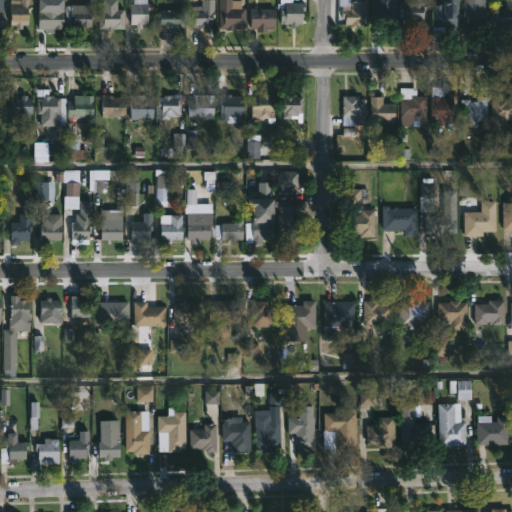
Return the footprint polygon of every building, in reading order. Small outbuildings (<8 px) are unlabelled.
[(29,0),(29,12),(27,12),(27,25),(22,25),(21,28),(15,28),(15,25),(10,25),(10,4),(14,4),(14,2),(19,4),(19,0),(29,0)] [(147,0),(147,3),(150,3),(150,11),(148,11),(148,24),(143,24),(143,28),(136,28),(136,24),(130,24),(130,3),(133,3),(133,0),(147,0)] [(213,18),(213,26),(205,25),(205,28),(200,28),(200,25),(194,24),(194,17),(191,17),(191,6),(201,6),(201,0),(215,0),(215,18),(213,18)] [(231,0),(231,2),(241,2),(241,8),(245,8),(246,28),(227,29),(227,28),(218,28),(218,0),(231,0)] [(292,0),(292,2),(304,2),(305,13),(302,13),(303,24),(297,24),(297,27),(290,28),(290,23),(280,24),(279,0),(292,0)] [(341,0),(351,0),(351,1),(367,1),(367,25),(344,25),(344,17),(343,17),(343,5),(341,5),(341,0)] [(425,0),(425,24),(418,24),(418,27),(411,27),(411,23),(406,22),(406,19),(398,19),(399,2),(409,2),(409,0),(425,0)] [(485,0),(485,9),(488,9),(488,17),(486,17),(486,23),(468,23),(468,16),(464,16),(464,0),(485,0)] [(511,0),(511,26),(491,26),(492,11),(496,11),(496,6),(506,7),(506,0),(511,0)] [(116,2),(116,10),(125,10),(125,28),(113,28),(113,30),(106,30),(106,28),(98,28),(98,14),(103,14),(103,2),(116,2)] [(91,19),(91,27),(84,27),(84,29),(81,29),(81,27),(73,27),(73,19),(70,19),(70,24),(64,24),(64,6),(93,5),(93,19),(91,19)] [(397,26),(374,26),(374,11),(377,11),(377,6),(398,7),(397,26)] [(457,8),(456,27),(444,26),(444,32),(440,31),(440,34),(432,34),(432,8),(436,8),(436,6),(440,7),(440,8),(457,8)] [(258,8),(258,9),(275,9),(274,27),(266,27),(266,31),(257,30),(257,27),(249,27),(250,9),(258,8)] [(160,27),(160,9),(184,10),(184,27),(160,27)] [(63,10),(63,29),(54,29),(54,33),(45,33),(45,29),(38,29),(38,10),(63,10)] [(419,121),(419,126),(400,126),(401,89),(412,89),(412,95),(427,96),(427,120),(419,121)] [(214,95),(214,119),(205,119),(205,116),(188,116),(189,99),(195,99),(195,94),(214,95)] [(231,94),(231,96),(243,96),(243,116),(237,118),(237,123),(227,123),(228,115),(224,116),(222,114),(220,114),(220,94),(231,94)] [(269,94),(269,97),(273,97),(273,118),(259,118),(259,121),(251,121),(251,98),(262,96),(262,94),(269,94)] [(297,94),(297,96),(303,96),(303,122),(298,122),(298,118),(283,117),(283,104),(280,104),(280,95),(297,94)] [(113,95),(113,96),(126,97),(126,113),(120,113),(120,116),(101,116),(102,95),(113,95)] [(144,95),(144,98),(152,98),(152,120),(130,120),(130,95),(144,95)] [(169,118),(169,120),(155,118),(155,105),(159,105),(159,97),(164,97),(164,95),(180,95),(180,114),(177,114),(177,118),(169,118)] [(359,96),(359,99),(366,99),(366,125),(343,125),(343,95),(359,96)] [(27,96),(27,99),(32,99),(32,115),(29,115),(29,124),(9,124),(9,100),(20,99),(20,96),(27,96)] [(59,98),(59,114),(55,114),(55,126),(40,126),(40,107),(36,107),(36,97),(53,96),(53,98),(59,98)] [(92,96),(92,120),(84,120),(84,117),(66,117),(67,101),(73,101),(73,96),(92,96)] [(383,96),(383,102),(396,102),(395,122),(370,122),(370,96),(383,96)] [(442,96),(442,100),(454,100),(454,119),(431,118),(431,96),(442,96)] [(488,96),(488,117),(461,117),(462,99),(471,99),(470,101),(478,101),(478,96),(488,96)] [(501,96),(501,97),(509,97),(509,100),(511,100),(511,120),(507,120),(507,132),(495,132),(495,119),(491,119),(492,96),(501,96)] [(138,204),(138,206),(124,205),(125,169),(138,170),(138,204)] [(79,183),(78,209),(65,210),(65,209),(63,208),(65,182),(64,182),(64,170),(79,170),(79,183)] [(168,175),(167,204),(155,203),(156,175),(155,175),(155,170),(167,171),(168,175)] [(433,178),(433,182),(434,182),(434,210),(433,210),(433,212),(419,212),(419,183),(422,183),(422,178),(433,178)] [(53,200),(34,200),(35,182),(54,182),(53,200)] [(456,191),(455,234),(448,234),(448,237),(433,237),(433,234),(424,234),(424,216),(443,216),(443,190),(456,191)] [(91,201),(91,236),(93,237),(93,239),(77,240),(77,245),(70,245),(71,222),(74,222),(75,214),(78,214),(78,200),(91,201)] [(273,200),(273,240),(262,240),(262,244),(244,243),(244,223),(252,223),(252,222),(244,222),(244,213),(247,213),(247,200),(273,200)] [(466,236),(464,236),(464,211),(479,212),(479,201),(496,201),(496,231),(483,231),(483,236),(466,236)] [(511,203),(511,230),(502,230),(503,203),(511,203)] [(294,212),(294,224),(297,224),(297,238),(278,238),(278,205),(294,205),(294,212)] [(389,206),(389,208),(418,208),(417,236),(404,236),(404,230),(397,229),(397,231),(382,230),(383,206),(389,206)] [(375,209),(375,237),(360,237),(360,233),(347,233),(347,211),(357,211),(357,213),(361,213),(361,209),(375,209)] [(212,212),(212,227),(215,227),(215,235),(211,235),(211,239),(200,239),(200,244),(192,244),(192,231),(187,231),(187,222),(192,222),(192,212),(212,212)] [(137,244),(131,244),(131,222),(142,222),(143,213),(152,213),(152,240),(140,240),(140,244),(137,244)] [(50,240),(50,242),(46,242),(46,240),(39,240),(41,215),(60,215),(60,240),(50,240)] [(172,240),(172,242),(167,242),(167,240),(160,240),(160,215),(182,215),(183,240),(172,240)] [(17,216),(17,222),(31,222),(29,240),(20,240),(20,245),(10,245),(11,222),(12,222),(12,216),(17,216)] [(243,219),(243,239),(215,238),(215,224),(221,224),(221,223),(234,223),(234,219),(243,219)] [(101,240),(100,240),(100,220),(121,220),(121,240),(101,240)] [(19,295),(19,300),(28,300),(28,310),(31,310),(31,333),(16,333),(15,368),(2,368),(2,328),(8,329),(9,295),(19,295)] [(50,296),(50,299),(60,299),(61,322),(38,322),(39,299),(45,299),(45,296),(50,296)] [(79,296),(79,300),(88,300),(88,309),(91,309),(91,317),(70,317),(70,296),(79,296)] [(460,299),(460,301),(467,301),(467,332),(451,333),(450,329),(440,329),(440,321),(437,321),(437,301),(460,299)] [(504,299),(504,324),(492,324),(492,321),(487,321),(487,324),(474,324),(474,303),(489,303),(489,299),(504,299)] [(145,300),(145,305),(164,306),(163,325),(132,325),(133,300),(145,300)] [(212,330),(208,330),(208,300),(241,300),(241,323),(230,323),(230,330),(212,330)] [(267,300),(267,304),(274,304),(274,327),(249,327),(249,300),(267,300)] [(296,343),(284,343),(284,305),(304,305),(304,300),(315,300),(315,327),(306,327),(306,335),(296,335),(296,343)] [(329,340),(322,340),(323,300),(355,300),(355,327),(343,326),(343,340),(329,340)] [(379,300),(379,303),(394,303),(393,325),(363,324),(363,300),(379,300)] [(422,300),(422,301),(429,301),(429,326),(421,326),(421,336),(401,336),(401,327),(399,327),(399,305),(412,305),(412,300),(422,300)] [(191,301),(191,303),(204,303),(203,322),(173,322),(174,303),(191,301)] [(129,302),(128,332),(114,332),(114,324),(95,324),(96,302),(129,302)] [(472,381),(472,399),(458,399),(458,393),(450,393),(450,381),(472,381)] [(138,391),(138,403),(152,403),(152,391),(138,391)] [(205,413),(204,413),(204,391),(219,391),(218,413),(205,413)] [(415,415),(416,424),(431,423),(431,443),(401,443),(401,402),(415,402),(415,415)] [(461,404),(461,423),(466,423),(466,445),(439,446),(438,404),(461,404)] [(312,406),(313,449),(296,449),(296,444),(288,444),(287,416),(300,416),(299,406),(312,406)] [(174,407),(174,411),(185,411),(185,429),(187,429),(187,452),(157,451),(156,415),(167,415),(167,407),(174,407)] [(148,411),(148,455),(133,455),(133,452),(125,452),(125,411),(148,411)] [(324,449),(323,449),(323,413),(356,412),(356,449),(324,449)] [(366,444),(366,424),(377,424),(377,416),(394,416),(394,444),(366,444)] [(492,416),(492,422),(497,422),(497,417),(508,417),(508,444),(477,445),(477,416),(492,416)] [(241,419),(241,421),(250,421),(250,452),(233,452),(233,446),(230,446),(230,441),(222,441),(222,423),(223,423),(223,419),(241,419)] [(279,448),(255,448),(255,421),(280,421),(280,448),(279,448)] [(213,448),(189,448),(190,429),(203,429),(204,424),(216,424),(215,448),(213,448)] [(88,431),(88,449),(87,449),(87,458),(77,458),(77,462),(68,462),(68,446),(65,446),(65,441),(79,441),(79,437),(77,437),(77,433),(79,433),(79,431),(88,431)] [(108,456),(108,459),(104,459),(104,456),(98,456),(97,441),(110,441),(110,437),(118,437),(118,456),(108,456)] [(58,438),(57,463),(37,464),(37,451),(34,451),(34,442),(43,442),(43,438),(58,438)] [(17,440),(17,443),(28,443),(28,450),(26,450),(26,459),(16,459),(16,464),(5,464),(5,466),(1,466),(1,464),(0,464),(0,448),(8,448),(8,443),(14,443),(14,440),(17,440)]
